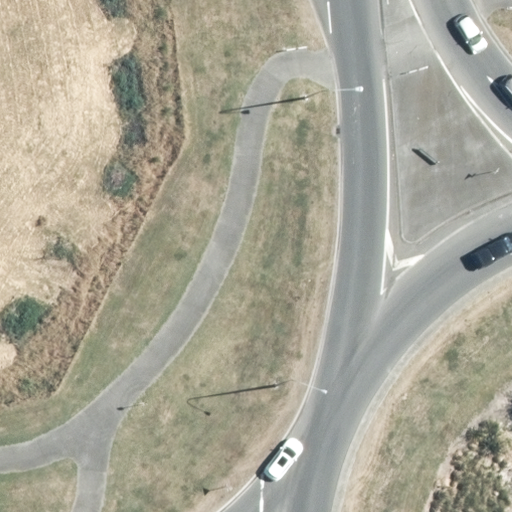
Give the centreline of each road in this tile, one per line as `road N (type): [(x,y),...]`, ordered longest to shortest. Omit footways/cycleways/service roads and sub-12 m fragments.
road 1 (trunk): [(343,391),(365,267),(368,153),(349,0)]
road 2 (trunk): [(343,391),(394,320),(460,262),(511,235)]
road 3 (trunk): [(443,0),(511,99)]
